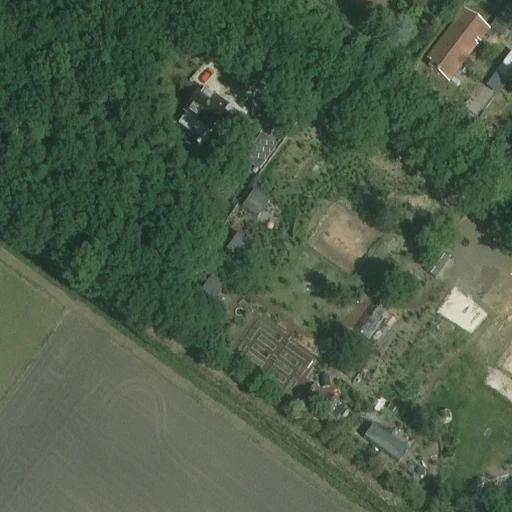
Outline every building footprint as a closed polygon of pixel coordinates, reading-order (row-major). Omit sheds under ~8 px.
[(376,0),(347,0),(367,14),(376,0)] [(492,23),(501,36),(511,28),(511,23),(511,22),(511,20),(511,9),(492,23)] [(466,14),(432,59),(436,62),(432,68),(452,82),(490,32),(466,14)] [(205,91),(188,113),(226,140),(242,118),(205,91)] [(274,148),(261,139),(244,162),(258,171),(274,148)] [(237,303),(304,346),(402,194),(335,151),(237,303)] [(253,192),(241,209),(257,221),(269,204),(253,192)] [(352,384),(399,415),(498,263),(450,232),(352,384)] [(237,236),(224,253),(240,264),(253,247),(237,236)] [(218,268),(193,303),(207,312),(231,277),(218,268)] [(511,347),(454,439),(511,476),(511,347)] [(372,427),(363,440),(398,465),(407,452),(372,427)]
